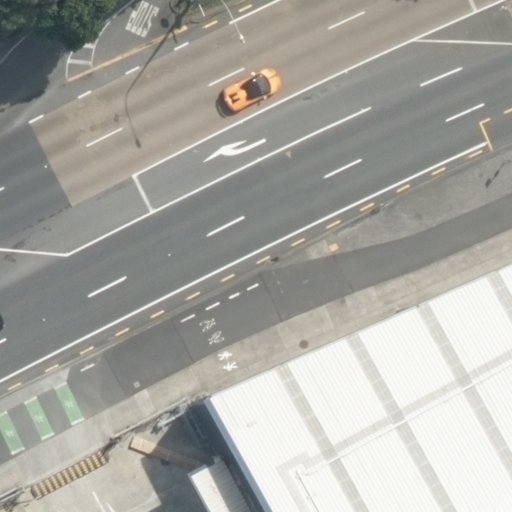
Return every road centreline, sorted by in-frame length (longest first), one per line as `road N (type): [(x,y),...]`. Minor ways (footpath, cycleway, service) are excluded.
road 1 (primary): [(134,197),(511,25)]
road 2 (residential): [(86,35),(78,74),(134,197)]
road 3 (primary): [(0,265),(134,197)]
